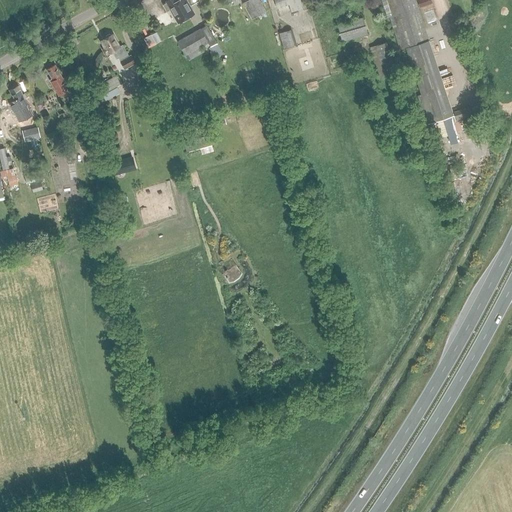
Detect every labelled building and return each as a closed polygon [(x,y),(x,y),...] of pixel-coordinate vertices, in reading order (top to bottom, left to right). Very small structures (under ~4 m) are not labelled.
[(171,10),(178,23),(194,15),(191,10),(189,11),(188,8),(189,8),(186,2),(184,3),(182,0),(171,0),(167,2),(168,3),(164,5),(164,7),(167,12),(171,10)] [(258,0),(251,0),(244,4),(252,20),(265,12),(258,0)] [(302,8),(299,0),(273,0),(276,8),(288,4),(291,12),(292,12),(297,10),(302,8)] [(426,125),(453,116),(414,0),(381,0),(387,17),(389,16),(399,50),(405,48),(420,94),(416,95),(426,125)] [(367,34),(362,17),(336,25),(341,42),(367,34)] [(201,48),(209,44),(201,30),(179,43),(186,56),(189,61),(204,52),(201,48)] [(296,45),(292,30),(278,34),(283,49),(296,45)] [(122,47),(119,48),(113,36),(112,36),(109,35),(106,37),(105,39),(101,42),(105,49),(104,51),(105,54),(108,55),(112,53),(116,61),(118,59),(124,71),(134,65),(130,57),(128,58),(122,47)] [(151,35),(144,38),(148,47),(156,44),(151,35)] [(371,48),(380,79),(397,74),(387,43),(371,48)] [(55,65),(46,70),(52,79),(49,80),(59,97),(63,94),(63,96),(68,93),(67,92),(69,90),(55,65)] [(104,94),(121,85),(117,77),(99,86),(104,94)] [(13,99),(7,102),(17,122),(32,115),(29,109),(16,84),(7,89),(13,99)] [(461,118),(456,120),(456,121),(466,118),(474,116),(471,106),(459,110),(461,118)] [(477,127),(474,116),(466,118),(469,130),(477,127)] [(79,131),(83,130),(89,128),(87,117),(76,120),(79,131)] [(40,138),(37,127),(21,131),(24,142),(40,138)] [(89,128),(83,130),(86,142),(96,140),(93,127),(89,128)] [(187,153),(211,146),(208,136),(184,143),(187,153)] [(4,148),(0,149),(0,158),(3,170),(8,168),(4,148)] [(100,161),(98,151),(89,153),(91,163),(100,161)] [(134,168),(132,157),(113,162),(115,173),(134,168)] [(3,179),(8,178),(9,183),(18,181),(14,167),(0,171),(3,179)] [(27,185),(42,182),(39,171),(24,174),(27,185)] [(33,194),(43,191),(41,184),(31,186),(33,194)] [(216,270),(215,270),(216,272),(225,284),(228,282),(233,281),(238,277),(241,273),(231,259),(216,270)]
